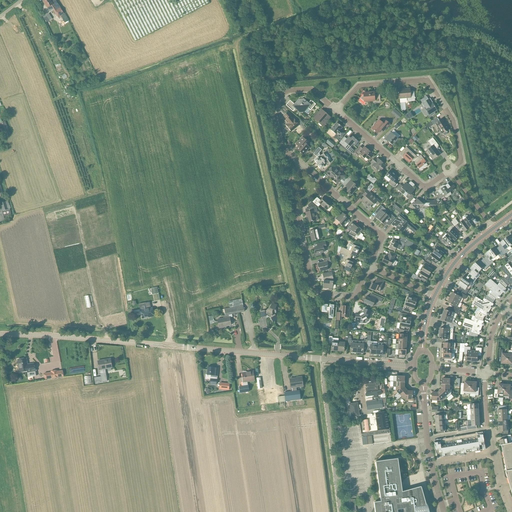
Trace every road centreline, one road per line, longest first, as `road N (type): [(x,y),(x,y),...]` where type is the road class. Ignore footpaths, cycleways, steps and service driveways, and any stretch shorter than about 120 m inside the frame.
road 1 (track): [(312,23),(240,57),(305,358)]
road 2 (unclassified): [(361,362),(0,335)]
road 3 (residential): [(372,267),(354,297),(315,293),(287,180),(301,163)]
road 4 (residential): [(451,172),(463,161),(452,119),(428,80),(358,86),(337,111)]
road 5 (residential): [(337,111),(426,188),(451,172)]
road 6 (residential): [(301,163),(382,236),(372,267)]
road 7 (tertiary): [(444,511),(423,385)]
road 8 (track): [(407,0),(435,36),(511,67)]
